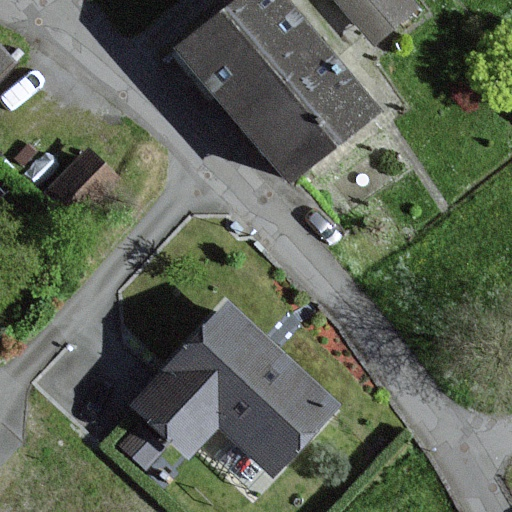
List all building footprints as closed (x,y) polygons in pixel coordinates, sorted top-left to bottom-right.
[(286,0),(240,0),(183,48),(237,113),(322,42),(286,0)] [(414,6),(408,0),(343,0),(375,38),(414,6)] [(376,107),(322,42),(237,113),(291,178),(376,107)] [(0,72),(11,62),(0,50),(0,72)] [(112,173),(89,151),(55,187),(78,209),(112,173)] [(222,422),(274,470),(335,403),(228,305),(136,406),(190,456),(222,422)]
